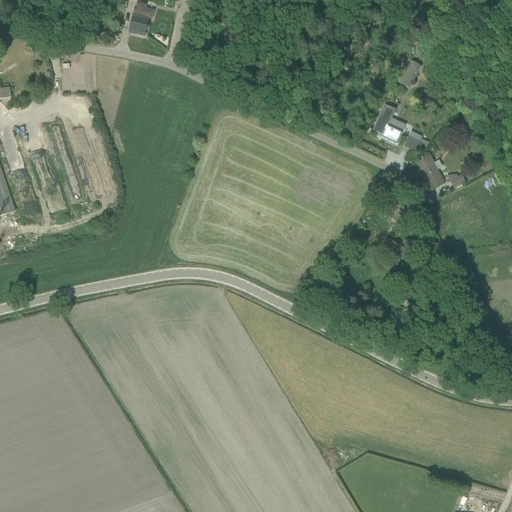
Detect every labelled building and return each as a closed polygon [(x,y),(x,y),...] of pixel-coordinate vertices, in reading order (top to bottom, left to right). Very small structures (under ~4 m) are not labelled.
[(132,18),(129,31),(135,32),(134,34),(144,36),(147,21),(148,19),(151,20),(153,12),(145,10),(146,6),(136,4),(136,7),(134,7),(132,16),(133,16),(132,18)] [(225,73),(228,67),(218,63),(216,69),(225,73)] [(415,71),(418,67),(411,63),(396,89),(406,94),(418,72),(415,71)] [(369,129),(368,130),(382,136),(382,138),(397,145),(402,134),(391,129),(393,125),(389,123),(390,122),(395,111),(384,106),(379,117),(372,131),(369,129)] [(433,163),(429,155),(415,164),(426,183),(423,185),(426,190),(429,188),(429,189),(443,181),(433,163)] [(489,163),(483,166),(486,172),(492,169),(489,163)] [(0,217),(14,214),(0,165),(0,217)] [(453,190),(465,184),(461,176),(457,177),(456,176),(447,177),(453,190)] [(386,218),(396,205),(386,198),(376,210),(386,218)] [(398,266),(407,251),(388,239),(379,253),(398,266)] [(413,318),(419,310),(403,299),(397,308),(413,318)]
